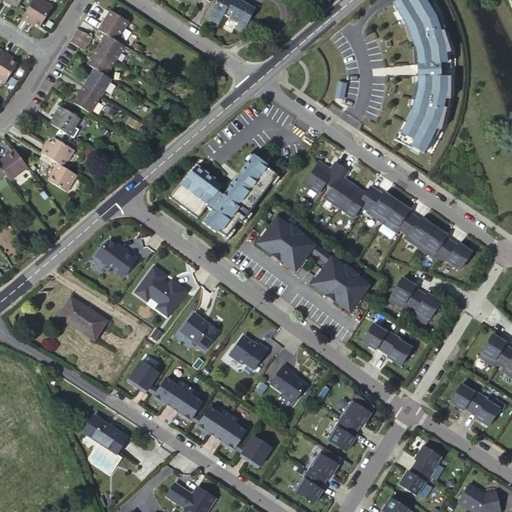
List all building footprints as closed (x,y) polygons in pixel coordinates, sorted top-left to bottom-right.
[(38,3),(34,0),(30,0),(24,10),(20,17),(27,21),(29,20),(34,23),(39,26),(51,8),(40,1),(38,3)] [(242,0),(218,0),(217,3),(208,17),(207,20),(218,25),(224,14),(238,22),(235,27),(243,32),(255,12),(241,3),(242,0)] [(397,0),(392,3),(405,25),(404,26),(410,42),(413,41),(415,47),(413,48),(414,65),(417,65),(417,75),(414,76),(417,76),(417,83),(415,83),(411,99),(414,100),(412,106),(411,106),(394,139),(411,148),(411,146),(424,153),(437,128),(441,129),(446,108),(443,107),(445,98),(450,98),(451,61),(447,61),(446,53),(451,51),(444,30),(440,31),(437,23),(441,21),(429,0),(397,0)] [(435,0),(429,0),(441,21),(437,23),(440,31),(444,30),(451,51),(446,53),(447,61),(451,61),(450,98),(445,98),(443,107),(446,108),(441,129),(437,128),(424,153),(432,157),(448,125),(455,93),(457,52),(444,13),(435,0)] [(106,35),(115,41),(129,20),(111,9),(98,30),(106,35)] [(91,37),(78,28),(76,31),(74,35),(87,43),(91,37)] [(87,43),(74,35),(71,39),(70,42),(77,47),(82,50),(87,43)] [(115,41),(106,35),(96,50),(114,62),(124,47),(115,41)] [(2,47),(1,49),(0,51),(0,75),(7,80),(18,62),(13,59),(14,55),(2,47)] [(94,68),(106,76),(114,62),(96,50),(87,64),(94,68)] [(106,76),(94,68),(82,87),(100,98),(112,79),(106,76)] [(338,82),(335,97),(343,99),(346,83),(338,82)] [(100,98),(82,87),(72,104),(89,115),(100,98)] [(78,119),(59,108),(51,121),(49,125),(65,134),(68,136),(78,119)] [(76,152),(55,139),(49,148),(46,146),(42,153),(58,162),(64,166),(68,160),(70,161),(76,152)] [(9,181),(27,167),(14,150),(0,160),(0,169),(3,173),(5,176),(9,181)] [(197,164),(172,195),(184,203),(182,206),(191,213),(193,211),(200,216),(207,207),(212,210),(204,222),(217,232),(218,230),(226,236),(245,211),(248,213),(277,174),(273,171),(266,165),(267,164),(253,154),(238,174),(240,175),(236,181),(225,195),(219,190),(222,186),(219,183),(214,180),(216,178),(214,176),(211,179),(206,175),(208,172),(202,167),(197,164)] [(324,181),(327,183),(340,164),(334,160),(328,169),(324,166),(325,165),(318,159),(302,182),(316,191),(324,181)] [(64,166),(58,162),(54,168),(57,171),(51,181),(68,192),(79,176),(64,166)] [(340,164),(327,183),(331,186),(324,196),(338,205),(353,183),(345,178),(344,180),(340,178),(346,169),(340,164)] [(360,188),(353,183),(338,205),(352,215),(359,204),(363,206),(375,188),(369,184),(363,193),(359,191),(360,188)] [(381,192),(375,188),(363,206),(367,209),(365,210),(380,221),(395,199),(388,194),(383,190),(381,192)] [(402,204),(395,199),(380,221),(395,231),(398,227),(402,230),(412,214),(407,210),(408,208),(402,204)] [(412,214),(402,230),(405,232),(402,236),(418,246),(433,224),(426,219),(420,216),(418,218),(412,214)] [(284,223),(276,217),(266,231),(269,233),(264,239),(262,237),(257,244),(272,255),(272,254),(276,257),(281,260),(280,261),(295,272),(300,265),(297,263),(302,257),(304,259),(310,251),(327,263),(321,271),(324,273),(319,279),(317,277),(312,284),(327,295),(327,294),(332,297),(336,300),(335,301),(350,312),(355,305),(352,303),(357,297),(359,299),(370,285),(361,278),(360,280),(354,276),(356,273),(344,264),(341,267),(337,264),(339,262),(323,251),(307,239),(306,241),(300,237),(303,234),(296,229),(290,225),(288,228),(282,224),(284,223)] [(440,229),(433,224),(418,246),(433,256),(435,253),(439,255),(450,239),(444,235),(445,233),(440,229)] [(450,239),(439,255),(451,264),(452,263),(458,267),(470,250),(464,246),(458,242),(456,244),(450,239)] [(96,255),(124,276),(137,258),(124,248),(122,250),(109,240),(104,244),(96,255)] [(166,275),(154,266),(135,292),(147,301),(150,296),(159,303),(171,312),(187,291),(175,282),(172,286),(168,284),(162,279),(166,275)] [(388,300),(404,309),(406,306),(410,308),(420,292),(414,288),(415,286),(409,282),(402,278),(388,300)] [(420,292),(410,308),(413,310),(411,314),(427,324),(440,302),(433,297),(427,293),(426,295),(420,292)] [(97,335),(104,324),(107,320),(71,297),(59,316),(94,340),(97,335)] [(171,312),(159,303),(156,307),(168,316),(171,312)] [(202,323),(201,322),(200,318),(194,313),(180,331),(204,350),(218,332),(204,321),(202,323)] [(377,347),(383,351),(393,334),(381,326),(380,328),(373,324),(363,341),(369,346),(376,350),(377,347)] [(160,335),(155,330),(150,337),(156,341),(160,335)] [(406,342),(393,334),(383,351),(389,355),(388,357),(394,361),(401,365),(412,348),(405,344),(406,342)] [(479,356),(494,366),(497,362),(500,365),(511,348),(505,344),(506,342),(500,338),(493,334),(479,356)] [(243,336),(229,354),(243,363),(246,363),(254,368),(267,350),(259,344),(257,346),(243,336)] [(511,348),(500,365),(504,367),(502,371),(511,377),(511,348)] [(140,360),(127,380),(134,385),(136,383),(140,386),(138,388),(145,393),(147,390),(151,384),(158,373),(152,368),(151,369),(147,366),(147,365),(140,360)] [(293,372),(283,364),(271,380),(295,398),(306,384),(292,374),(293,372)] [(180,381),(177,385),(166,377),(158,389),(154,395),(153,397),(159,402),(161,400),(172,407),(187,386),(180,381)] [(151,384),(147,390),(154,395),(158,389),(151,384)] [(464,407),(471,411),(481,394),(468,387),(467,388),(461,384),(450,401),(457,406),(463,410),(464,407)] [(187,386),(172,407),(183,415),(182,417),(189,422),(190,419),(194,414),(202,402),(191,394),(194,390),(187,386)] [(493,402),(481,394),(471,411),(476,415),(475,417),(481,421),(488,425),(499,408),(493,404),(493,402)] [(340,420),(356,430),(360,424),(362,426),(366,419),(370,412),(353,401),(349,408),(347,407),(340,420)] [(221,414),(210,407),(202,418),(198,424),(196,427),(203,431),(205,429),(216,436),(230,415),(224,410),(221,414)] [(128,436),(94,414),(83,433),(99,444),(116,454),(128,436)] [(194,414),(190,419),(198,424),(202,418),(194,414)] [(246,431),(235,424),(238,419),(230,415),(216,436),(227,444),(226,446),(233,451),(234,449),(238,443),(246,431)] [(352,436),(356,430),(340,420),(332,433),(333,433),(329,440),(346,451),(351,444),(355,438),(352,436)] [(253,436),(246,448),(242,454),(240,456),(247,460),(248,458),(253,461),(251,463),(258,468),(271,448),(265,444),(264,444),(260,441),(260,440),(253,436)] [(238,443),(234,449),(242,454),(246,448),(238,443)] [(116,454),(99,444),(88,460),(111,475),(122,458),(116,454)] [(417,460),(413,466),(430,476),(438,464),(437,463),(441,456),(423,445),(419,452),(415,458),(417,460)] [(315,459),(307,472),(324,482),(327,477),(329,478),(333,472),(338,465),(320,454),(316,460),(315,459)] [(430,476),(413,466),(410,472),(407,471),(404,477),(399,484),(417,495),(421,488),(422,489),(430,476)] [(320,489),(324,482),(307,472),(299,485),(300,486),(296,492),(314,503),(318,496),(322,490),(320,489)] [(165,494),(173,499),(181,486),(174,481),(165,494)] [(469,484),(458,502),(473,511),(500,511),(495,491),(483,494),(478,491),(479,489),(469,484)] [(189,491),(181,486),(173,499),(183,506),(184,509),(188,511),(205,511),(215,497),(197,485),(191,495),(188,493),(189,491)] [(384,511),(405,511),(408,508),(391,497),(386,504),(382,511),(384,511)]
